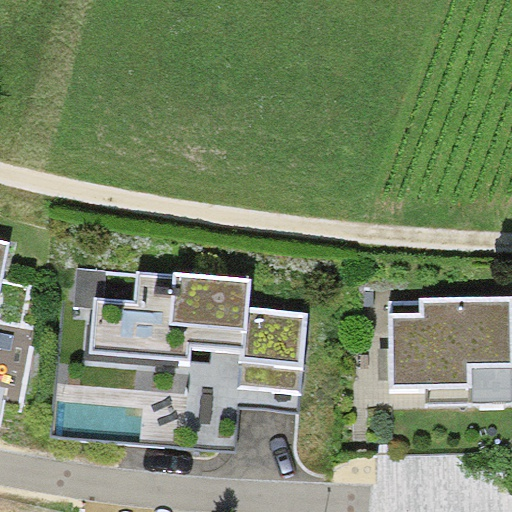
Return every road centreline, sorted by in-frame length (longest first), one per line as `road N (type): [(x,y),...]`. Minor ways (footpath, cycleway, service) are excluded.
road 1 (track): [(0,179),(367,239),(511,242)]
road 2 (residential): [(0,466),(373,502),(454,497)]
